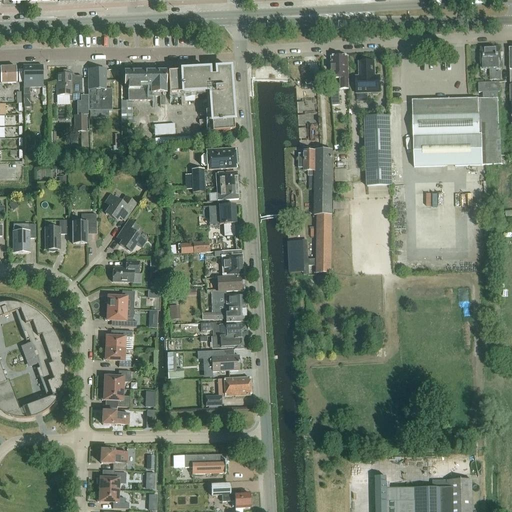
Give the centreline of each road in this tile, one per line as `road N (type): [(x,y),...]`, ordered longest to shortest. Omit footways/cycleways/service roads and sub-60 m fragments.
road 1 (tertiary): [(266,438),(240,54)]
road 2 (unclassified): [(240,54),(511,36)]
road 3 (residential): [(0,273),(50,275),(86,311),(82,441)]
road 4 (secondary): [(291,16),(511,22)]
road 5 (residential): [(0,57),(201,55)]
road 6 (residential): [(266,438),(82,441)]
road 7 (secondary): [(511,1),(349,8)]
road 8 (secondary): [(0,29),(137,22)]
